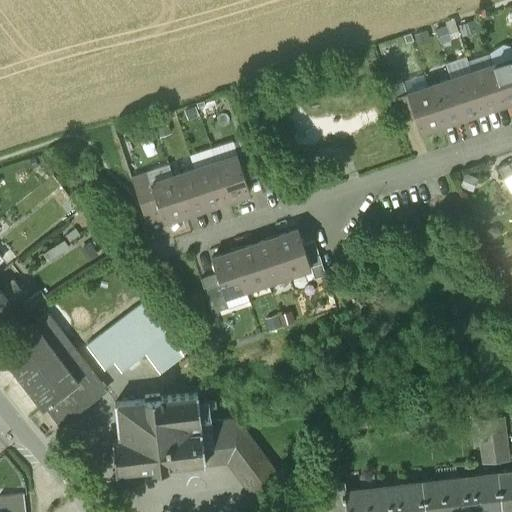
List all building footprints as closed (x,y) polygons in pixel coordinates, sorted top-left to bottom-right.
[(511,56),(492,63),(505,101),(511,98),(511,56)] [(505,101),(492,63),(471,71),(483,108),(505,101)] [(412,88),(430,81),(426,71),(408,78),(412,88)] [(483,108),(471,71),(450,78),(462,116),(483,108)] [(462,116),(450,78),(428,85),(441,123),(462,116)] [(400,119),(414,115),(406,92),(402,81),(388,86),(400,119)] [(441,123),(428,85),(406,92),(414,115),(419,130),(441,123)] [(244,175),(256,171),(254,168),(244,137),(233,141),(236,152),(237,152),(244,175)] [(237,152),(236,152),(215,160),(227,198),(249,191),(244,175),(237,152)] [(504,179),(511,173),(511,159),(497,169),(504,179)] [(227,198),(215,160),(193,167),(206,205),(227,198)] [(266,164),(273,187),(285,183),(278,160),(266,164)] [(262,190),(273,187),(266,164),(254,168),(256,171),(262,190)] [(206,205),(193,167),(172,174),(185,212),(206,205)] [(142,209),(158,204),(150,181),(146,169),(131,175),(142,209)] [(185,212),(172,174),(150,181),(158,204),(163,219),(185,212)] [(163,219),(158,204),(142,209),(147,225),(163,219)] [(310,265),(302,242),(297,227),(275,234),(288,272),(310,265)] [(288,272),(275,234),(254,241),(267,279),(288,272)] [(314,239),(302,242),(310,265),(314,277),(325,273),(314,239)] [(267,279),(254,241),(232,249),(245,287),(267,279)] [(245,287),(232,249),(210,256),(215,271),(223,294),(224,294),(245,287)] [(228,305),(224,294),(223,294),(215,271),(200,276),(212,311),(228,305)] [(0,288),(8,298),(3,301),(8,307),(28,291),(16,276),(0,288)] [(22,300),(29,310),(47,298),(41,288),(22,300)] [(133,346),(138,342),(159,371),(183,353),(143,300),(115,322),(133,346)] [(0,344),(45,406),(47,405),(60,424),(108,389),(51,311),(36,321),(35,319),(0,344)] [(106,345),(96,353),(111,372),(121,364),(106,345)] [(205,459),(200,420),(197,391),(160,395),(160,394),(144,396),(144,397),(114,401),(118,439),(111,439),(114,470),(152,466),(153,467),(168,465),(168,464),(203,459),(205,459)] [(502,414),(477,418),(483,461),(508,458),(502,414)] [(203,463),(229,460),(253,494),(267,484),(232,437),(230,416),(200,420),(205,459),(203,459),(203,463)] [(280,474),(236,416),(230,416),(232,437),(267,484),(280,474)] [(346,511),(458,511),(511,506),(511,470),(352,489),(344,490),(346,511)] [(346,511),(344,490),(352,489),(351,483),(344,483),(344,480),(330,482),(333,511),(346,511)] [(0,493),(0,509),(0,511),(8,510),(7,511),(23,511),(21,491),(0,493)]
